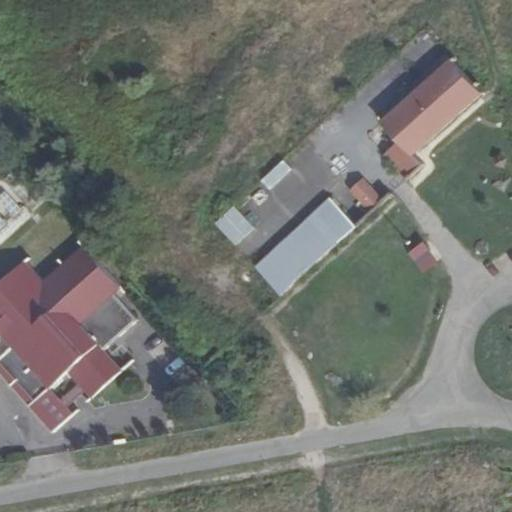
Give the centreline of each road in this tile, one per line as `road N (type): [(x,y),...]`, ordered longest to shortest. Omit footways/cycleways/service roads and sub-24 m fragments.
road 1 (unclassified): [(457,406),(387,429),(0,497)]
road 2 (track): [(474,287),(340,133),(432,47)]
road 3 (track): [(40,432),(185,404),(130,349)]
road 4 (unclassified): [(511,278),(474,287),(440,330),(438,368),(457,406)]
